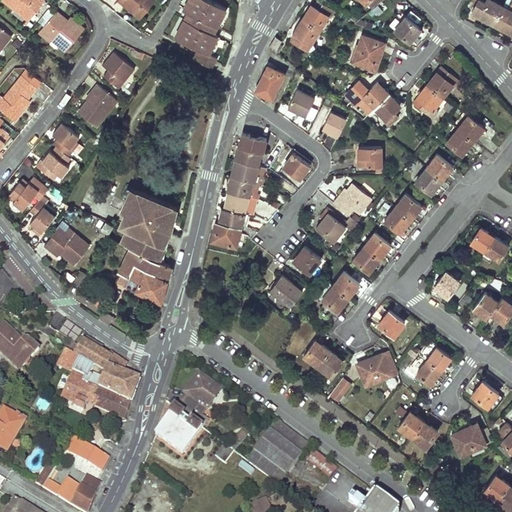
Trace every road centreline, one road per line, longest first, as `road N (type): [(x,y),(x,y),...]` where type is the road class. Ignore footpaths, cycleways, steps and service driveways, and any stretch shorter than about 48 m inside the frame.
road 1 (residential): [(427,511),(172,322)]
road 2 (tertiary): [(231,95),(172,322)]
road 3 (residential): [(83,0),(103,22),(98,46),(0,172)]
road 4 (residential): [(0,227),(34,271),(107,335),(160,359)]
road 5 (residential): [(278,236),(319,176),(323,154),(231,95)]
road 6 (tertiary): [(160,359),(127,471),(104,511)]
road 7 (residential): [(385,281),(455,192),(482,189)]
